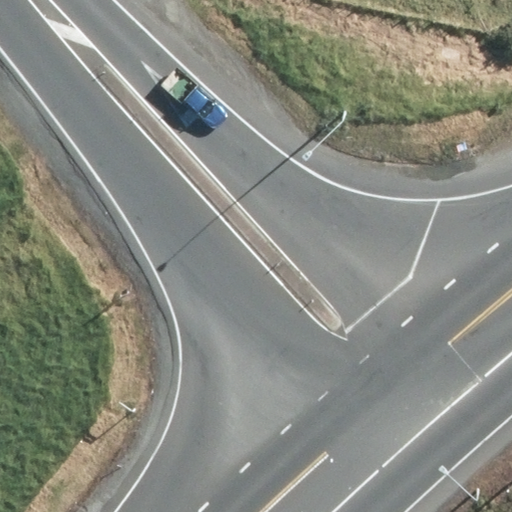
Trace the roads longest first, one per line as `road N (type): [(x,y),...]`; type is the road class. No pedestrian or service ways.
road 1 (secondary): [(359,410),(132,164),(7,0)]
road 2 (secondary): [(77,0),(446,319)]
road 3 (primary): [(359,410),(262,511)]
road 4 (primary): [(446,319),(359,410)]
